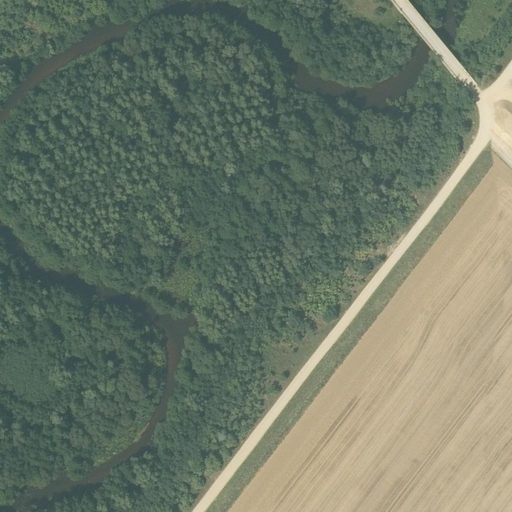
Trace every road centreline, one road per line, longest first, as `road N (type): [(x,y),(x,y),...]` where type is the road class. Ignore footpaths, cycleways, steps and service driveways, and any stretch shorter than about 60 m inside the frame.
road 1 (track): [(482,136),(192,511)]
road 2 (track): [(482,136),(371,0)]
